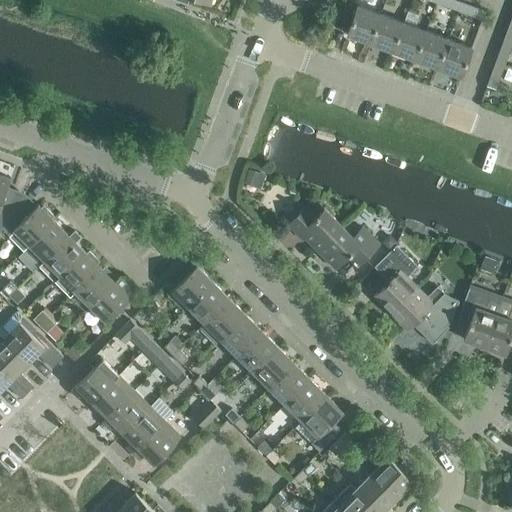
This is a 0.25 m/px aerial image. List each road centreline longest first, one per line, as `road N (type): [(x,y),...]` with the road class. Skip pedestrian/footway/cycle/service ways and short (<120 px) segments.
road 1 (residential): [(442,457),(212,224),(197,195)]
road 2 (residential): [(511,137),(259,46)]
road 3 (residential): [(154,289),(47,182),(57,145)]
road 4 (tertiary): [(197,195),(246,59),(259,46)]
road 5 (tertiary): [(197,195),(57,145)]
